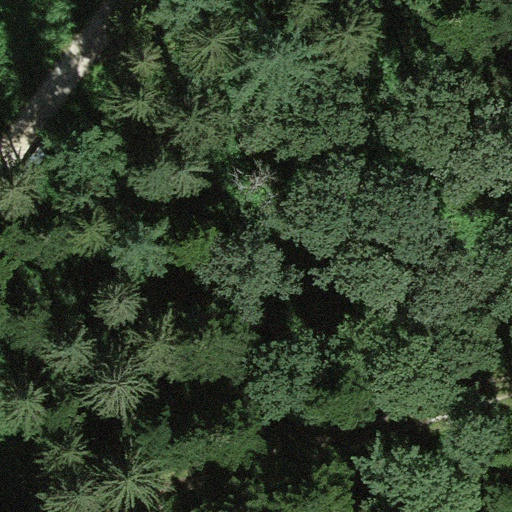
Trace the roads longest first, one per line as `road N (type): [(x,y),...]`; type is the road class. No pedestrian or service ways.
road 1 (track): [(511,375),(81,511)]
road 2 (track): [(138,0),(0,185)]
